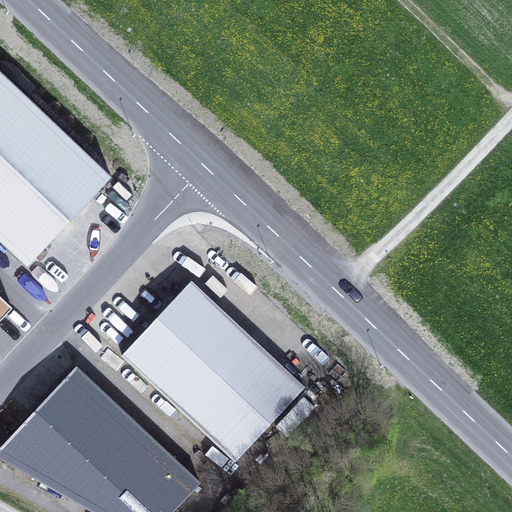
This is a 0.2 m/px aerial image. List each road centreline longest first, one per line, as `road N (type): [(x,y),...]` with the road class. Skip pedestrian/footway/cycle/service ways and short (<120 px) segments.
road 1 (primary): [(511,457),(205,168)]
road 2 (unclassified): [(0,387),(205,168)]
road 3 (primary): [(205,168),(27,0)]
road 4 (track): [(511,98),(407,0)]
